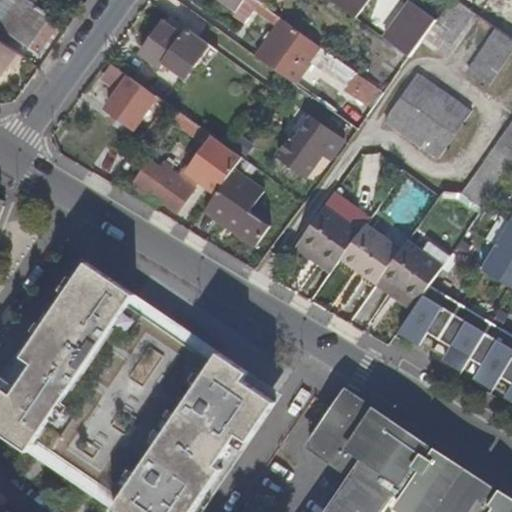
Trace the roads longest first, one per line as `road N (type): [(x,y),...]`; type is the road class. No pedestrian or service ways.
road 1 (residential): [(0,165),(511,461)]
road 2 (residential): [(0,153),(112,0)]
